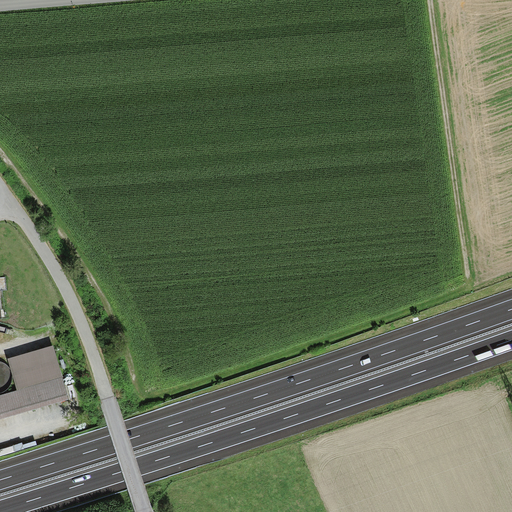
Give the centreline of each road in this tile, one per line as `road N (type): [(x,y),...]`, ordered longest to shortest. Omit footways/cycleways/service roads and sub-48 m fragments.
road 1 (track): [(430,0),(469,284),(160,395),(136,381),(101,294),(0,151)]
road 2 (motorway): [(0,510),(511,339)]
road 3 (motorway): [(511,309),(0,479)]
road 4 (residential): [(144,511),(90,343),(0,186)]
